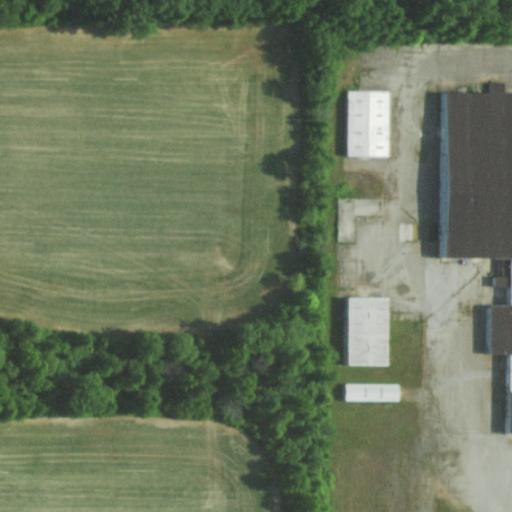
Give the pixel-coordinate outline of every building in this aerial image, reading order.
[(344,154),(385,155),(386,90),(345,90),(344,154)] [(441,255),(497,257),(498,262),(498,274),(491,276),(491,285),(507,285),(508,258),(510,257),(511,193),(511,184),(506,178),(495,177),(491,166),(492,152),(501,153),(501,157),(510,157),(511,125),(511,121),(511,92),(446,90),(445,97),(446,98),(441,255)] [(385,364),(385,296),(345,296),(344,363),(385,364)] [(511,352),(511,304),(487,304),(488,352),(511,352)] [(396,399),(396,382),(342,382),(342,399),(396,399)]
